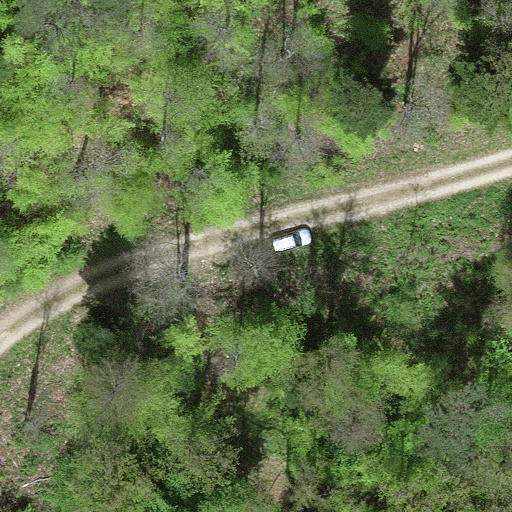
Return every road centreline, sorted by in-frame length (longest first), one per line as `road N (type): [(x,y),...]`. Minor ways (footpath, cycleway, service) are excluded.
road 1 (track): [(0,333),(29,307),(90,275),(511,160)]
road 2 (track): [(421,511),(304,491),(245,441),(223,391),(208,244)]
